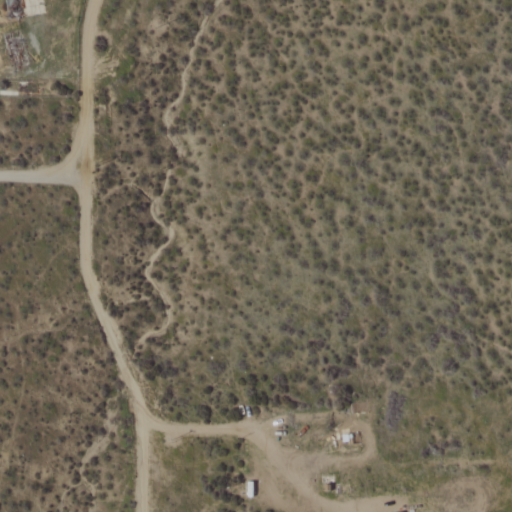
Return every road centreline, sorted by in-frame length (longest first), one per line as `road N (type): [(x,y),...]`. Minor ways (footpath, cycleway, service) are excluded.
road 1 (residential): [(88,0),(82,253),(126,358),(138,421),(139,511)]
road 2 (track): [(138,421),(245,427),(297,491),(354,502)]
